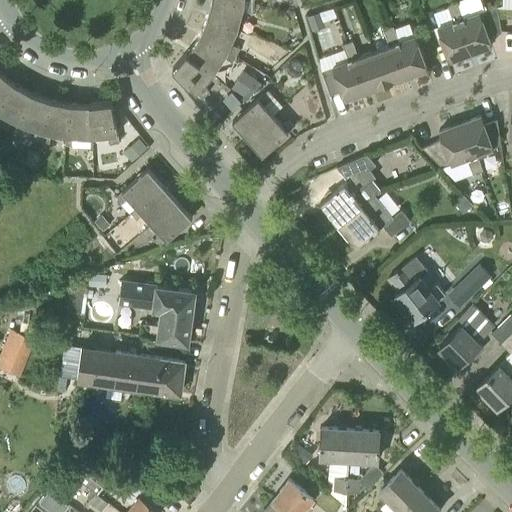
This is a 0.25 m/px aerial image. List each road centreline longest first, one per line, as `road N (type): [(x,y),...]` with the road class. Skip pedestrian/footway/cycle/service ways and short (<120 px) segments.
road 1 (residential): [(511,77),(311,149),(240,201)]
road 2 (residential): [(234,482),(215,464),(211,432),(244,231),(257,221)]
road 3 (residential): [(511,492),(353,333)]
road 4 (residential): [(240,201),(154,105),(125,50)]
road 5 (residential): [(234,482),(353,333)]
road 6 (residential): [(353,333),(257,221)]
road 7 (residential): [(10,16),(34,43),(61,57),(102,59),(125,50)]
